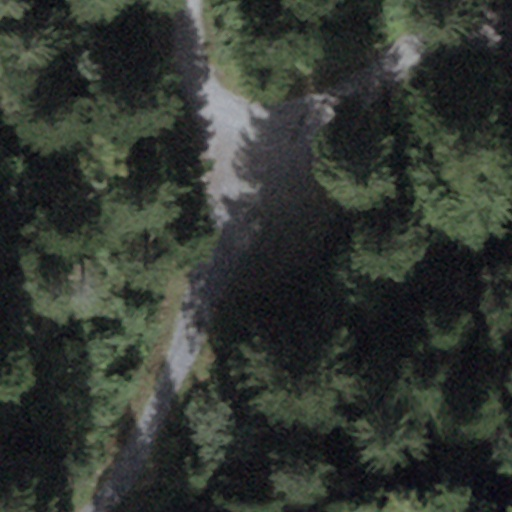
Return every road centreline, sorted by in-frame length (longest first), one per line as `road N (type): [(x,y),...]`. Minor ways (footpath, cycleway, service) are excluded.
road 1 (track): [(88,511),(268,170),(189,55),(195,0)]
road 2 (track): [(511,39),(459,40),(268,170)]
